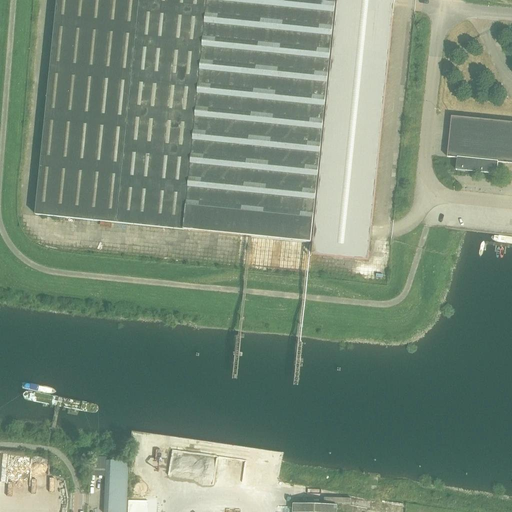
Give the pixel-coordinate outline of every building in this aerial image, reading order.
[(54,0),(34,222),(313,248),(311,262),(369,267),(394,0),(54,0)] [(511,122),(452,116),(448,157),(457,158),(456,170),(497,174),(498,162),(511,163),(511,122)] [(24,398),(96,414),(98,406),(26,390),(24,398)] [(49,459),(34,460),(34,470),(50,469),(49,459)] [(125,511),(128,460),(105,460),(102,511),(125,511)]
